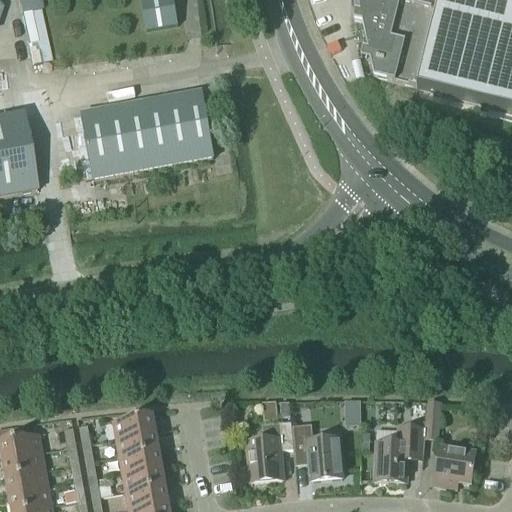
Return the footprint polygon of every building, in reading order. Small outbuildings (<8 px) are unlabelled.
[(177,30),(172,0),(151,0),(141,2),(146,35),(177,30)] [(511,0),(355,0),(359,16),(355,15),(352,25),(361,27),(367,54),(362,53),(360,62),(370,65),(372,75),(373,81),(395,86),(416,92),(445,99),(483,108),(484,109),(511,115),(511,0)] [(92,185),(212,163),(200,96),(80,118),(92,185)] [(18,117),(0,120),(0,201),(35,195),(18,117)] [(425,428),(424,444),(437,445),(440,408),(427,408),(425,428)] [(115,445),(155,438),(151,419),(111,426),(115,445)] [(293,454),(291,431),(290,427),(260,430),(262,444),(246,446),(250,489),(281,486),(279,455),(293,454)] [(424,444),(425,428),(413,428),(412,433),(396,433),(396,448),(375,447),(373,487),(406,488),(407,457),(423,458),(424,444)] [(337,443),(312,445),(311,430),(291,431),(293,454),(294,463),(308,462),(310,486),(341,484),(337,443)] [(81,445),(90,443),(87,431),(78,433),(81,445)] [(66,448),(75,446),(73,433),(64,435),(66,448)] [(118,463),(158,456),(155,438),(115,445),(118,463)] [(0,460),(1,465),(41,458),(38,440),(0,446),(0,460)] [(470,489),(475,457),(440,452),(434,491),(451,493),(452,486),(470,489)] [(85,469),(94,467),(92,455),(83,457),(85,469)] [(121,480),(161,473),(158,456),(118,463),(121,480)] [(4,483),(44,476),(41,458),(1,465),(4,483)] [(70,472),(79,470),(77,458),(68,459),(70,472)] [(94,467),(85,469),(87,481),(96,479),(94,467)] [(79,470),(70,472),(72,483),(81,481),(79,470)] [(124,498),(164,491),(161,473),(121,480),(124,498)] [(7,501),(47,494),(44,476),(4,483),(7,501)] [(91,504),(100,502),(98,491),(89,492),(91,504)] [(126,511),(149,511),(167,509),(164,491),(124,498),(126,511)] [(76,507),(85,505),(83,493),(74,495),(76,507)] [(9,511),(47,511),(51,511),(47,494),(7,501),(9,511)] [(101,511),(100,502),(91,504),(92,511),(101,511)]
